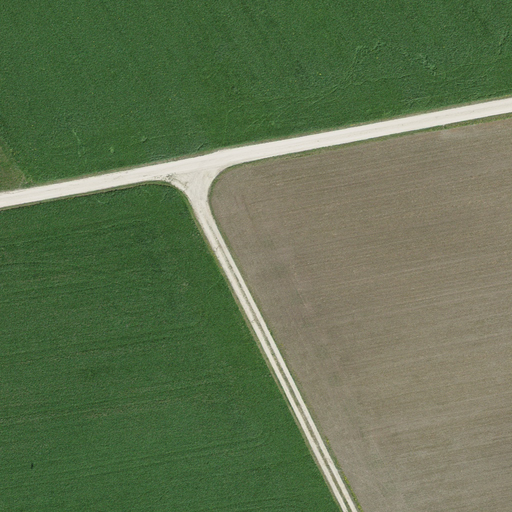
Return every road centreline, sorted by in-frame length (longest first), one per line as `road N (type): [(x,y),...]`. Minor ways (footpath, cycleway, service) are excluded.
road 1 (track): [(511,107),(0,200)]
road 2 (track): [(346,511),(181,168)]
